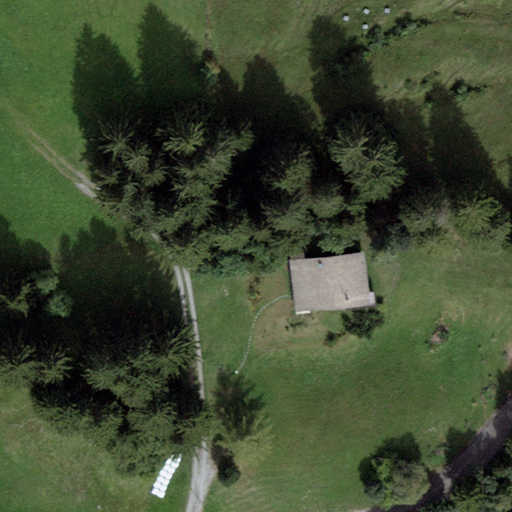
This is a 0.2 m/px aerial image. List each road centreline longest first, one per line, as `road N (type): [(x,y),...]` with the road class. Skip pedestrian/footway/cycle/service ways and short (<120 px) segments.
road 1 (track): [(191,511),(202,452),(199,376),(178,261),(30,137),(0,102)]
road 2 (track): [(511,435),(408,511)]
